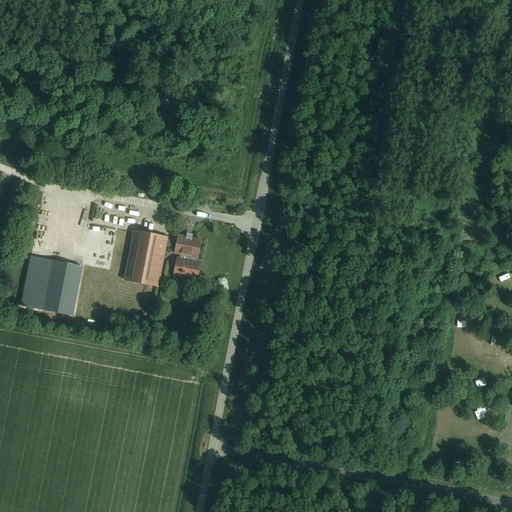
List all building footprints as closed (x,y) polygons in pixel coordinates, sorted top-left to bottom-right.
[(85,248),(128,256),(124,281),(157,287),(166,246),(167,240),(167,238),(133,231),(133,233),(90,225),(85,248)] [(167,240),(166,246),(175,248),(174,254),(181,255),(180,257),(177,257),(173,278),(198,282),(201,261),(196,260),(197,258),(201,240),(178,236),(176,242),(167,240)] [(72,317),(82,267),(52,262),(42,311),(72,317)] [(503,342),(510,341),(509,333),(501,335),(503,342)] [(493,362),(490,373),(495,375),(498,364),(493,362)] [(485,411),(498,413),(499,407),(486,405),(485,411)]
